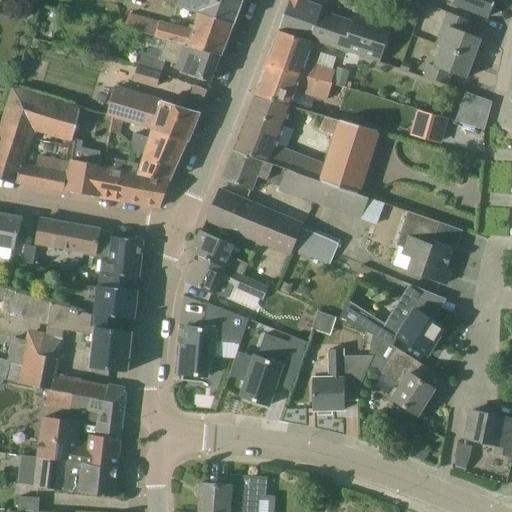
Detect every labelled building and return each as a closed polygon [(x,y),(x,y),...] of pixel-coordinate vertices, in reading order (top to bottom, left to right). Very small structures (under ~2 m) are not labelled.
[(234,23),(242,0),(164,0),(164,1),(190,11),(199,14),(234,23)] [(308,3),(309,0),(290,0),(279,28),(298,35),(379,64),(393,26),(355,12),(350,25),(319,14),(321,7),(308,3)] [(455,0),(453,6),(489,19),(496,0),(455,0)] [(436,45),(442,47),(480,61),(484,52),(477,49),(481,38),(467,33),(471,21),(448,12),(436,45)] [(126,28),(154,36),(156,37),(155,38),(166,41),(221,55),(221,56),(234,23),(199,14),(194,32),(130,14),(126,28)] [(267,63),(330,84),(334,70),(316,64),(317,61),(308,58),(313,43),(279,31),(267,63)] [(160,57),(148,53),(140,50),(135,63),(138,64),(137,65),(161,74),(165,62),(177,66),(176,69),(211,81),(221,55),(166,41),(160,57)] [(480,61),(442,47),(435,66),(429,64),(425,77),(447,85),(451,73),(466,78),(471,67),(477,70),(480,61)] [(400,69),(408,72),(411,64),(409,63),(403,61),(400,69)] [(331,84),(330,84),(267,63),(256,93),(292,105),(296,91),(325,100),(331,84)] [(161,74),(137,65),(133,78),(156,86),(161,74)] [(346,86),(349,74),(337,70),(333,82),(346,86)] [(115,115),(125,118),(154,127),(187,141),(199,113),(208,90),(195,85),(185,109),(115,88),(108,113),(115,115)] [(0,178),(18,182),(23,165),(34,130),(72,141),(82,109),(13,88),(0,131),(0,178)] [(463,91),(454,120),(483,129),(492,100),(463,91)] [(234,149),(300,173),(306,155),(277,144),(292,105),(256,93),(234,149)] [(411,133),(441,142),(448,119),(418,110),(411,133)] [(125,118),(115,115),(111,130),(120,133),(125,118)] [(325,163),(320,179),(321,180),(359,194),(380,131),(326,116),(321,130),(334,134),(325,163)] [(154,127),(152,132),(138,127),(133,144),(179,159),(187,141),(154,127)] [(75,139),(66,191),(95,196),(100,167),(99,167),(99,151),(81,147),(82,141),(75,139)] [(133,144),(130,154),(143,158),(138,174),(171,179),(179,159),(133,144)] [(257,175),(280,184),(279,188),(314,201),(321,180),(320,179),(300,173),(234,149),(224,178),(252,188),(257,175)] [(126,171),(123,171),(124,161),(116,159),(114,169),(100,167),(95,196),(121,200),(126,171)] [(124,161),(123,171),(126,171),(121,200),(160,207),(171,179),(138,174),(132,172),(133,162),(124,161)] [(37,186),(65,190),(68,174),(36,168),(31,185),(37,186)] [(321,180),(314,201),(361,219),(369,197),(359,194),(321,180)] [(291,254),(304,225),(219,190),(207,219),(291,254)] [(449,253),(432,247),(440,224),(408,212),(396,244),(405,248),(402,254),(412,258),(407,270),(445,284),(449,271),(443,269),(449,253)] [(23,218),(0,214),(0,245),(18,248),(23,218)] [(115,233),(100,231),(41,220),(37,242),(96,253),(95,257),(104,259),(112,260),(114,236),(115,233)] [(198,255),(244,276),(249,264),(229,255),(233,244),(202,230),(192,252),(198,255)] [(139,277),(143,239),(114,236),(112,260),(104,259),(101,285),(126,288),(127,275),(139,277)] [(36,246),(26,244),(20,262),(33,264),(36,246)] [(269,287),(244,276),(198,255),(186,281),(227,299),(232,286),(264,300),(269,287)] [(289,293),(293,285),(285,282),(282,290),(289,293)] [(138,289),(126,288),(101,285),(99,285),(96,313),(93,315),(95,315),(94,326),(121,329),(123,316),(134,318),(138,289)] [(91,367),(128,372),(133,331),(121,329),(94,326),(95,315),(93,315),(8,289),(4,298),(2,307),(10,309),(10,310),(49,322),(47,338),(61,340),(63,341),(64,330),(95,334),(91,367)] [(378,337),(382,339),(392,346),(398,337),(427,355),(444,328),(403,301),(394,315),(392,313),(385,324),(363,311),(354,326),(366,331),(378,337)] [(249,319),(208,303),(206,328),(188,327),(186,346),(182,345),(179,374),(210,377),(212,357),(216,357),(217,342),(241,344),(249,319)] [(369,354),(376,353),(382,339),(378,337),(366,331),(363,341),(372,343),(369,354)] [(63,341),(61,340),(47,338),(30,334),(29,341),(15,339),(11,362),(0,358),(0,377),(19,383),(49,390),(51,391),(75,395),(72,408),(92,412),(94,398),(105,400),(107,386),(56,376),(63,341)] [(288,343),(264,335),(256,357),(254,356),(241,395),(270,405),(283,366),(297,371),(307,342),(291,335),(288,343)] [(396,348),(392,346),(382,339),(376,353),(370,366),(401,386),(393,398),(418,415),(435,389),(414,375),(422,364),(396,348)] [(328,349),(329,377),(314,378),(315,411),(344,409),(344,399),(357,398),(356,389),(373,356),(342,357),(342,349),(328,349)] [(94,398),(92,412),(99,413),(97,437),(121,440),(126,390),(107,386),(105,400),(94,398)] [(48,406),(72,411),(72,408),(75,395),(51,391),(48,406)] [(472,410),(466,438),(498,444),(496,452),(511,455),(511,419),(507,418),(472,410)] [(97,437),(93,437),(90,436),(89,447),(75,445),(77,423),(43,419),(39,459),(118,468),(121,440),(97,437)] [(473,447),(458,444),(453,468),(468,471),(473,447)] [(118,468),(39,459),(23,458),(20,485),(36,487),(36,488),(114,497),(118,468)] [(258,511),(260,497),(266,497),(268,477),(231,475),(231,484),(202,483),(199,511),(258,511)] [(19,511),(33,511),(39,511),(40,497),(20,496),(19,511)]
